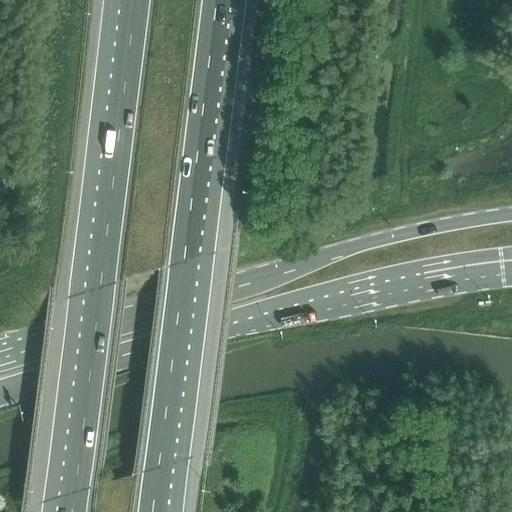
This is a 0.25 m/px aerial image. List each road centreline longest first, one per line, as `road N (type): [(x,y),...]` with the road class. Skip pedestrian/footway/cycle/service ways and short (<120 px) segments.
road 1 (primary): [(511,214),(411,232),(0,355)]
road 2 (primary): [(0,391),(418,274),(511,261)]
road 3 (motorway): [(131,8),(69,511)]
road 4 (motorway): [(167,462),(224,0)]
